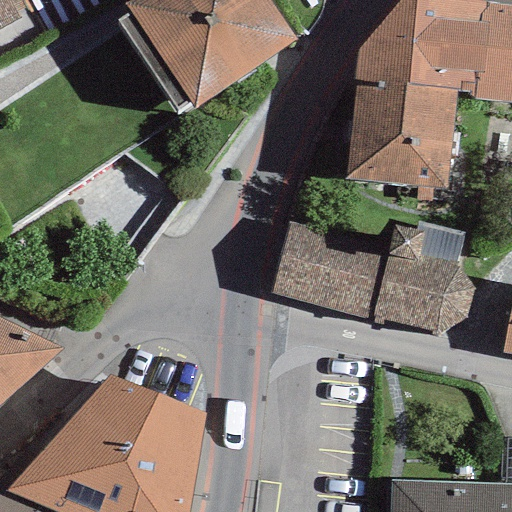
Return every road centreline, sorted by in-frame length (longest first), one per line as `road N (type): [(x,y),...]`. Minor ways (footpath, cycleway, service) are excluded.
road 1 (tertiary): [(370,0),(304,91),(261,183),(237,337)]
road 2 (residential): [(237,337),(511,378)]
road 3 (residential): [(237,337),(165,335),(101,353),(0,433)]
road 4 (tertiary): [(237,337),(221,511)]
